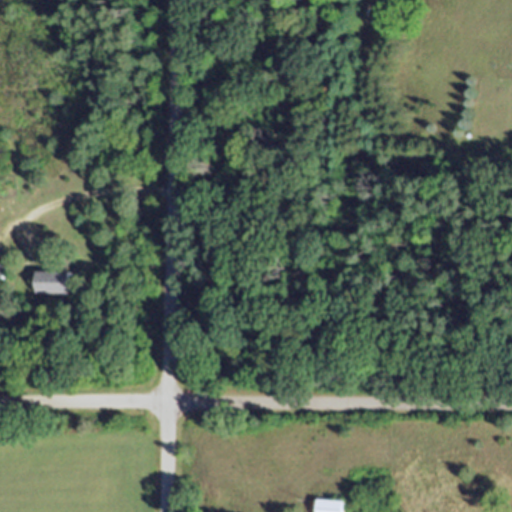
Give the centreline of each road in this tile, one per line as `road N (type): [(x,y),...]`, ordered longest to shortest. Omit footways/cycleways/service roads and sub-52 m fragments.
road 1 (residential): [(162,511),(173,0)]
road 2 (residential): [(511,403),(0,400)]
